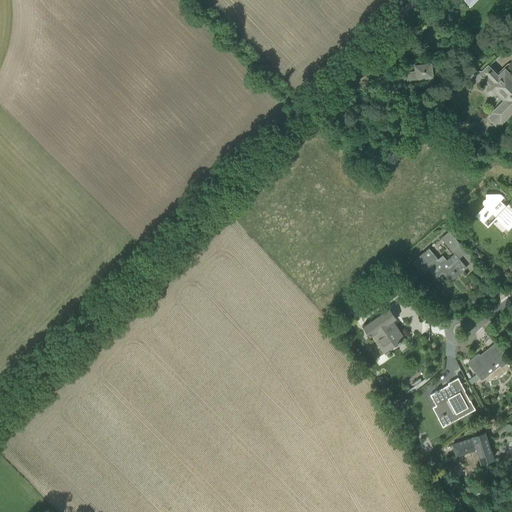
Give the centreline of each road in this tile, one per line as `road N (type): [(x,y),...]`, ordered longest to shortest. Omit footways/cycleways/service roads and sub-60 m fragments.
road 1 (track): [(301,113),(0,413)]
road 2 (track): [(416,0),(301,113)]
